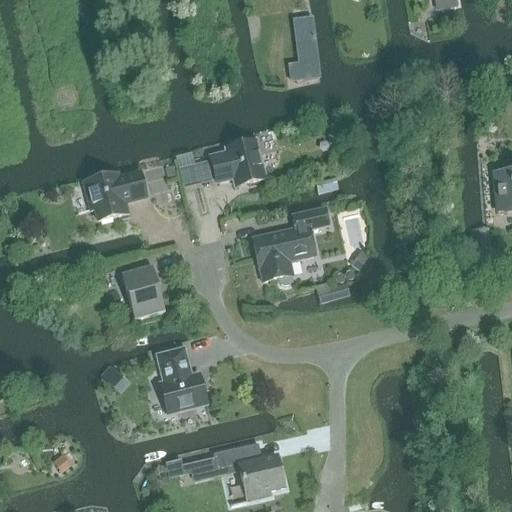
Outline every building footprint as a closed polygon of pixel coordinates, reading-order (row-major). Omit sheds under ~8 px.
[(455,0),(447,0),(449,10),(457,9),(455,0)] [(294,23),(299,67),(317,65),(312,21),(294,23)] [(331,141),(329,151),(341,154),(343,144),(331,141)] [(265,182),(255,144),(225,152),(226,156),(210,160),(217,186),(233,182),(235,190),(265,182)] [(196,187),(212,183),(207,163),(192,167),(196,187)] [(511,169),(511,170),(511,174),(492,175),(494,200),(496,200),(497,215),(511,213),(511,169)] [(146,200),(139,176),(117,181),(116,177),(84,186),(91,213),(95,212),(98,224),(127,217),(124,206),(146,200)] [(318,196),(338,192),(336,182),(316,186),(318,196)] [(262,285),(292,279),(289,265),(315,260),(309,233),(328,229),(324,212),(292,219),(294,232),(252,242),(262,285)] [(11,247),(3,249),(6,259),(14,257),(11,247)] [(360,255),(351,267),(363,277),(373,264),(360,255)] [(134,323),(164,315),(152,269),(121,277),(134,323)] [(321,308),(350,299),(346,284),(316,293),(321,308)] [(190,379),(184,352),(156,359),(163,386),(159,387),(167,418),(206,408),(198,377),(190,379)] [(110,371),(102,380),(120,396),(129,387),(110,371)] [(261,463),(258,447),(213,458),(217,474),(238,469),(246,503),(269,498),(268,494),(284,490),(277,459),(261,463)] [(63,458),(55,465),(63,475),(71,468),(63,458)] [(190,467),(182,469),(184,477),(192,475),(190,467)]
